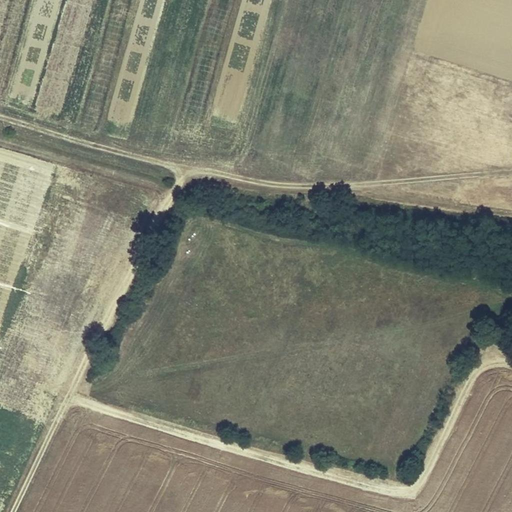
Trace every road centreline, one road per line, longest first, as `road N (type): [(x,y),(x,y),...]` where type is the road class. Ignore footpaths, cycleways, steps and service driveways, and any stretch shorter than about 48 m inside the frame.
road 1 (track): [(511,174),(240,183),(0,120)]
road 2 (track): [(10,511),(167,170)]
road 3 (track): [(342,184),(511,212)]
